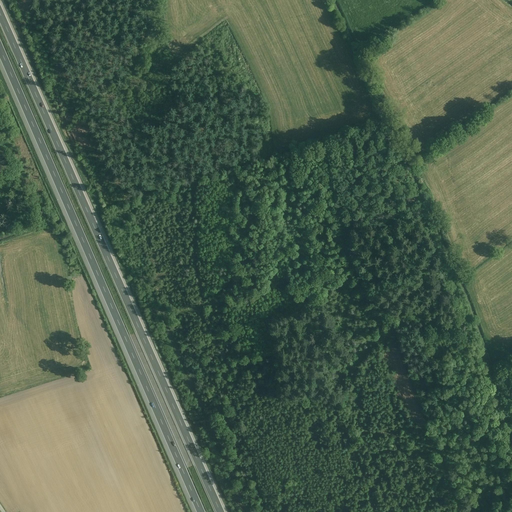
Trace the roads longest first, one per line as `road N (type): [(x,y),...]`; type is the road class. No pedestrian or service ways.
road 1 (motorway): [(219,511),(0,16)]
road 2 (motorway): [(0,48),(199,511)]
